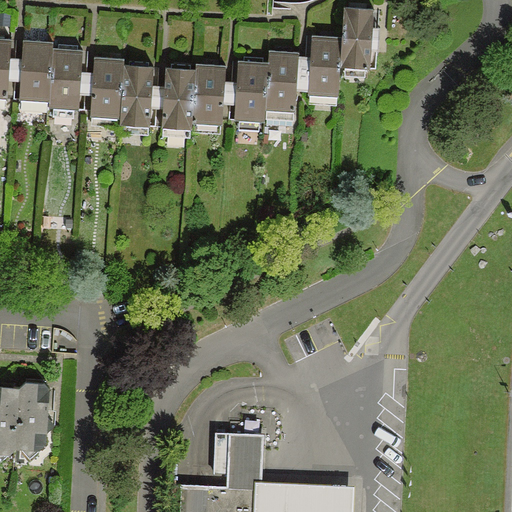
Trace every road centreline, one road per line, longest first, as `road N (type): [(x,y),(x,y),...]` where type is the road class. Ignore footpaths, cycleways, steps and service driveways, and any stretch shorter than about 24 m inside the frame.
road 1 (residential): [(380,270),(190,369),(159,423),(153,511)]
road 2 (residential): [(419,157),(419,116),(433,92),(489,42),(500,0)]
road 3 (residential): [(380,270),(410,224),(419,157)]
